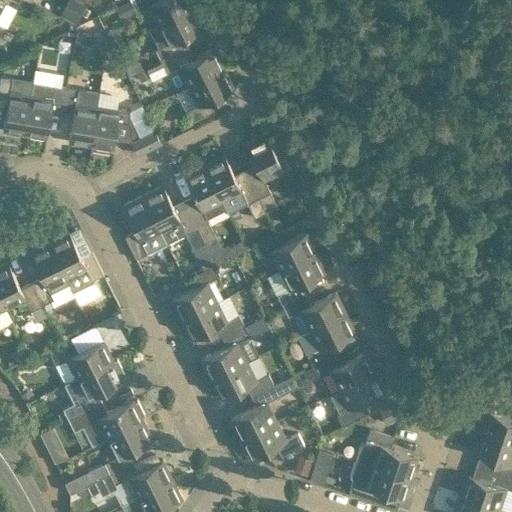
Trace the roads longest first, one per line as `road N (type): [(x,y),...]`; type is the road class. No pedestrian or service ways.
road 1 (residential): [(423,511),(442,446),(399,388),(253,99)]
road 2 (residential): [(79,189),(222,477)]
road 3 (residential): [(79,189),(253,99)]
road 4 (residential): [(345,511),(244,477),(222,477)]
